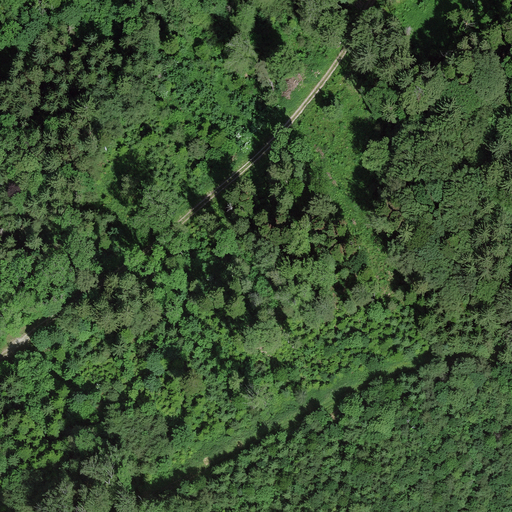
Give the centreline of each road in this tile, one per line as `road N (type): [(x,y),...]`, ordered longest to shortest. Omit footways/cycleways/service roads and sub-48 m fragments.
road 1 (track): [(374,0),(305,109),(210,199),(124,270),(0,350)]
road 2 (track): [(511,368),(454,361),(387,376),(126,511)]
